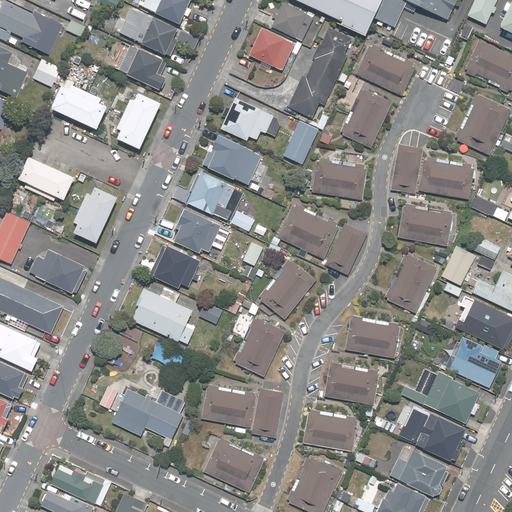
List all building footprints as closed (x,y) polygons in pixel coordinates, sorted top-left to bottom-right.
[(29,13),(3,0),(0,0),(0,40),(5,43),(10,33),(19,38),(17,42),(45,56),(62,23),(31,8),(29,13)] [(187,0),(138,0),(136,5),(178,23),(187,0)] [(382,0),(297,0),(343,21),(342,24),(366,36),(369,28),(374,18),(382,0)] [(382,0),(374,18),(395,27),(405,7),(414,11),(417,5),(448,19),(456,0),(382,0)] [(496,0),(472,0),(465,16),(486,25),(496,0)] [(511,0),(496,0),(486,25),(481,35),(511,48),(511,0)] [(276,18),(272,26),(303,41),(315,17),(284,2),(280,10),(277,8),(272,17),(276,18)] [(174,29),(127,8),(117,33),(163,53),(174,29)] [(88,27),(68,18),(62,30),(82,39),(88,27)] [(272,65),(283,70),(296,43),(263,27),(258,36),(255,35),(251,43),(254,45),(250,55),(263,61),(272,65)] [(325,105),(348,55),(345,53),(352,38),(329,27),(321,44),(320,43),(313,58),(315,58),(306,77),(303,76),(288,106),(313,118),(321,102),(325,105)] [(511,94),(511,55),(477,40),(462,73),(511,94)] [(370,45),(357,74),(403,95),(415,67),(414,66),(415,63),(373,43),(372,46),(370,45)] [(161,61),(126,46),(114,71),(160,91),(165,78),(156,74),(161,61)] [(8,52),(0,48),(0,92),(12,98),(23,71),(4,63),(8,52)] [(29,78),(49,87),(51,83),(53,84),(61,67),(38,57),(29,78)] [(270,71),(272,65),(263,61),(260,67),(270,71)] [(348,75),(343,73),(339,80),(345,83),(348,75)] [(53,96),(46,110),(92,131),(104,107),(98,105),(101,99),(69,84),(66,90),(55,85),(50,94),(53,96)] [(372,147),(394,102),(365,88),(364,90),(361,89),(356,98),(357,98),(346,122),(345,122),(341,131),(344,132),(343,134),(372,147)] [(156,104),(132,94),(113,141),(137,151),(156,104)] [(507,111),(472,94),(451,139),(486,156),(507,111)] [(275,115),(236,97),(231,108),(227,106),(222,116),(227,118),(222,128),(248,140),(250,135),(258,139),(262,130),(276,136),(281,125),(278,117),(274,116),(275,115)] [(330,117),(323,114),(317,127),(323,130),(330,117)] [(303,164),(319,129),(300,120),(284,155),(303,164)] [(511,136),(503,132),(497,146),(511,152),(511,136)] [(257,151),(219,134),(214,147),(211,146),(203,164),(249,185),(255,171),(262,174),(266,166),(259,162),(263,155),(256,152),(257,151)] [(395,142),(387,190),(412,194),(420,146),(395,142)] [(73,178),(24,157),(14,181),(62,202),(73,178)] [(313,191),(363,199),(368,168),(366,168),(367,165),(321,157),(320,160),(318,159),(313,191)] [(472,168),(423,159),(417,191),(466,200),(472,168)] [(193,192),(188,202),(214,214),(214,213),(228,220),(232,211),(226,209),(236,187),(202,171),(201,174),(199,173),(190,191),(193,192)] [(258,191),(260,186),(253,182),(251,187),(258,191)] [(305,191),(307,185),(300,182),(297,188),(305,191)] [(187,203),(188,202),(193,192),(190,191),(186,189),(186,188),(179,184),(173,197),(187,203)] [(113,198),(88,188),(70,235),(95,245),(113,198)] [(294,194),(284,189),(277,202),(288,207),(294,194)] [(475,195),(469,209),(502,223),(508,208),(475,195)] [(279,237),(325,258),(341,224),(295,202),(279,237)] [(449,213),(400,207),(396,238),(445,245),(449,213)] [(231,230),(222,226),(222,225),(186,208),(176,228),(180,229),(174,241),(201,253),(203,248),(210,252),(213,245),(222,249),(231,230)] [(30,220),(4,209),(0,216),(0,262),(10,267),(30,220)] [(256,219),(238,210),(231,222),(250,231),(256,219)] [(470,214),(457,244),(492,259),(505,229),(470,214)] [(349,274),(369,233),(346,222),(327,264),(349,274)] [(268,228),(258,223),(255,231),(265,236),(268,228)] [(274,236),(271,243),(278,246),(281,239),(274,236)] [(264,247),(253,241),(243,260),(255,266),(264,247)] [(278,246),(271,243),(268,249),(279,254),(282,248),(278,246)] [(196,272),(201,260),(168,245),(168,246),(164,244),(156,262),(151,272),(154,274),(153,275),(180,288),(182,284),(189,287),(193,278),(198,280),(201,274),(196,272)] [(75,296),(89,267),(45,246),(40,256),(36,254),(27,274),(75,296)] [(473,255),(454,246),(440,276),(446,279),(441,290),(454,296),(473,255)] [(434,260),(403,247),(381,298),(412,311),(434,260)] [(144,257),(139,267),(151,272),(156,262),(144,257)] [(286,319),(318,279),(293,259),(291,262),(289,260),(260,296),(262,298),(261,299),(286,319)] [(253,279),(257,269),(250,266),(245,275),(253,279)] [(511,311),(511,275),(500,270),(493,286),(474,278),(468,292),(511,311)] [(62,306),(0,278),(0,314),(49,336),(62,306)] [(166,286),(162,295),(177,302),(181,293),(166,286)] [(162,295),(145,287),(137,304),(140,305),(133,319),(179,341),(180,340),(189,343),(196,326),(188,322),(194,310),(177,302),(162,295)] [(461,310),(453,327),(499,348),(511,319),(511,317),(462,295),(456,308),(461,310)] [(250,308),(254,302),(246,298),(242,305),(250,308)] [(206,302),(200,315),(218,323),(224,310),(206,302)] [(249,312),(256,315),(260,307),(254,302),(250,308),(249,312)] [(265,376),(286,330),(255,316),(255,318),(254,317),(250,326),(250,327),(239,351),(238,350),(234,360),(237,361),(236,363),(265,376)] [(348,318),(344,351),(393,357),(397,325),(348,318)] [(0,323),(0,360),(38,377),(52,347),(0,323)] [(495,350),(480,343),(477,352),(457,343),(446,369),(485,387),(497,360),(492,358),(495,350)] [(0,395),(15,403),(28,375),(0,361),(0,395)] [(375,370),(328,363),(323,398),(370,404),(375,370)] [(425,396),(402,386),(397,396),(462,424),(476,390),(435,373),(425,396)] [(252,427),(258,396),(256,395),(256,392),(246,390),(246,391),(220,386),(210,384),(209,387),(207,386),(202,418),(252,427)] [(110,408),(119,390),(109,385),(100,404),(110,408)] [(285,392),(261,387),(252,432),(277,437),(285,392)] [(147,396),(129,388),(113,422),(142,436),(147,426),(168,436),(164,443),(169,446),(184,414),(181,413),(187,400),(162,389),(157,401),(153,399),(154,396),(148,393),(147,396)] [(0,429),(12,404),(0,398),(0,429)] [(354,418),(305,411),(300,445),(349,452),(354,418)] [(462,430),(428,414),(419,434),(402,426),(396,439),(447,462),(462,430)] [(250,492),(265,460),(263,459),(265,456),(256,452),(231,441),(222,436),(221,439),(219,439),(204,471),(250,492)] [(443,467),(401,445),(386,474),(432,498),(439,485),(435,483),(443,467)] [(306,511),(325,511),(326,511),(327,511),(337,511),(343,501),(333,496),(345,469),(307,451),(284,501),(306,511)] [(377,461),(363,453),(357,464),(371,472),(377,461)] [(61,491),(94,507),(98,508),(112,480),(61,456),(48,485),(61,491)] [(389,479),(372,511),(423,511),(429,500),(389,479)] [(370,511),(373,505),(371,504),(375,493),(361,487),(353,507),(363,511),(370,511)] [(91,511),(94,507),(61,491),(59,496),(45,490),(38,506),(49,511),(91,511)] [(140,511),(144,504),(121,493),(111,511),(140,511)]
